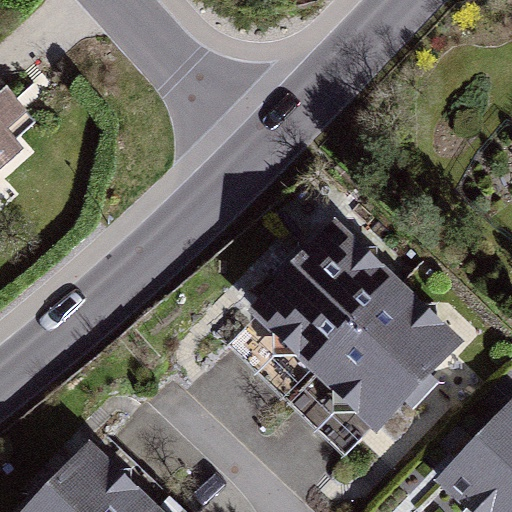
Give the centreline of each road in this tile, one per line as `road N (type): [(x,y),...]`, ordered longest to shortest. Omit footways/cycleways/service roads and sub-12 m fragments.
road 1 (tertiary): [(0,379),(253,155)]
road 2 (tertiary): [(253,155),(401,0)]
road 3 (residential): [(120,0),(253,155)]
road 4 (residential): [(283,511),(174,405)]
